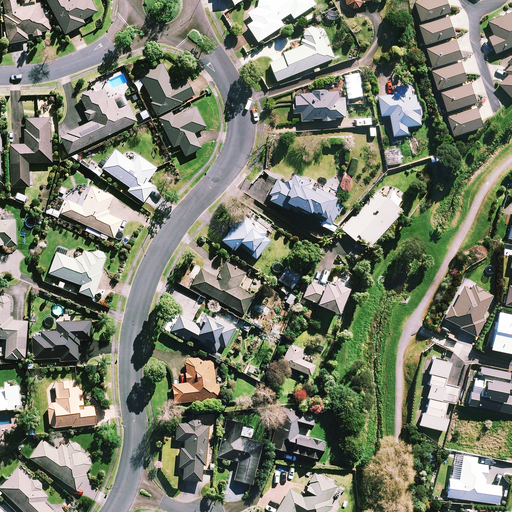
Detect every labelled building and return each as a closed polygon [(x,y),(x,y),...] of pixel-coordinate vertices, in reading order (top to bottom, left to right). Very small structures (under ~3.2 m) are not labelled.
[(32,34),(33,36),(41,35),(41,31),(49,30),(48,18),(43,18),(41,5),(17,7),(15,0),(3,0),(8,43),(28,41),(28,39),(27,35),(32,34)] [(46,0),(65,34),(85,24),(83,20),(97,12),(90,0),(46,0)] [(259,0),(259,6),(249,12),(254,20),(248,24),(259,40),(284,24),(281,19),(291,12),(295,17),(316,3),(313,0),(259,0)] [(450,9),(446,0),(414,0),(420,18),(450,9)] [(511,44),(511,10),(488,21),(494,34),(489,36),(496,52),(511,44)] [(454,32),(448,14),(419,24),(425,42),(454,32)] [(318,27),(312,25),(306,28),(304,33),(308,42),(284,52),(286,55),(271,62),(278,79),(335,56),(325,33),(321,35),(318,27)] [(461,55),(456,37),(426,46),(432,65),(461,55)] [(511,58),(509,62),(511,64),(505,69),(509,74),(499,83),(511,96),(511,58)] [(467,78),(461,60),(432,69),(437,87),(467,78)] [(173,85),(162,63),(139,75),(152,101),(150,102),(157,115),(194,97),(185,79),(173,85)] [(109,88),(105,80),(93,85),(95,89),(80,96),(87,110),(84,112),(89,123),(60,136),(68,154),(136,122),(123,94),(112,100),(107,89),(109,88)] [(345,95),(343,95),(342,81),(325,82),(326,87),(326,88),(313,89),(313,92),(294,93),(295,112),(302,111),(302,119),(314,119),(313,116),(323,115),(323,118),(335,117),(335,114),(346,113),(345,95)] [(476,99),(470,81),(441,90),(447,108),(476,99)] [(417,106),(414,82),(397,85),(398,91),(379,94),(380,100),(382,115),(390,114),(394,134),(408,132),(407,124),(422,122),(419,106),(417,106)] [(483,123),(477,105),(447,115),(453,133),(483,123)] [(205,127),(194,106),(173,116),(171,112),(159,118),(173,147),(179,144),(185,157),(201,149),(193,133),(205,127)] [(145,109),(139,113),(144,121),(150,117),(145,109)] [(52,162),(50,118),(24,119),(25,144),(10,145),(11,188),(29,187),(29,163),(52,162)] [(132,162),(115,150),(102,168),(130,188),(128,191),(143,202),(154,187),(147,182),(156,169),(137,155),(132,162)] [(103,172),(95,165),(91,171),(99,177),(103,172)] [(335,215),(337,216),(342,204),(334,201),(336,197),(309,184),(310,183),(293,175),(289,185),(277,179),(267,199),(287,209),(289,204),(319,218),(331,224),(335,215)] [(112,197),(89,186),(80,206),(66,200),(60,213),(89,226),(86,231),(105,240),(108,235),(114,238),(122,220),(105,213),(112,197)] [(358,237),(368,247),(397,215),(395,213),(399,209),(395,205),(400,199),(393,192),(387,187),(380,195),(376,192),(354,217),(352,216),(341,229),(355,241),(358,237)] [(228,226),(231,229),(222,241),(234,250),(238,245),(255,258),(269,240),(263,235),(268,229),(255,225),(249,220),(242,215),(237,221),(234,219),(228,226)] [(0,245),(16,245),(16,219),(0,219),(0,245)] [(106,257),(104,252),(98,250),(94,251),(93,254),(83,250),(81,256),(75,259),(57,253),(49,273),(81,285),(80,288),(79,292),(93,297),(102,272),(100,271),(106,257)] [(245,273),(225,262),(217,277),(201,269),(191,285),(243,314),(253,295),(237,287),(245,273)] [(299,276),(287,267),(278,280),(291,288),(299,276)] [(332,285),(326,282),(324,287),(312,282),(305,298),(337,313),(348,288),(334,281),(332,285)] [(471,290),(463,286),(453,305),(451,305),(444,318),(460,326),(459,328),(476,337),(484,321),(481,319),(494,295),(473,284),(471,290)] [(0,337),(6,338),(6,342),(1,342),(0,356),(5,357),(5,358),(25,359),(27,321),(9,320),(10,302),(10,300),(9,299),(9,298),(8,297),(6,296),(5,296),(4,295),(2,295),(1,295),(0,295),(0,337)] [(511,314),(497,311),(489,348),(511,353),(511,314)] [(215,319),(206,315),(202,322),(195,323),(180,315),(172,331),(188,339),(190,335),(205,343),(204,345),(216,352),(220,344),(225,347),(235,327),(216,317),(215,319)] [(80,346),(79,340),(92,339),(91,320),(56,322),(57,331),(41,332),(41,336),(32,336),(33,359),(59,358),(60,361),(78,360),(78,346),(80,346)] [(303,349),(290,344),(282,363),(310,375),(315,365),(299,358),(303,349)] [(199,362),(199,357),(185,359),(188,382),(172,384),(175,403),(220,397),(218,383),(216,384),(213,360),(199,362)] [(450,362),(432,358),(428,373),(431,374),(426,398),(424,397),(418,425),(445,431),(448,419),(443,418),(447,402),(455,404),(459,388),(445,385),(450,362)] [(507,383),(483,378),(480,394),(469,391),(467,404),(511,413),(511,396),(504,395),(507,383)] [(46,390),(49,423),(53,427),(95,424),(94,406),(83,406),(81,386),(76,386),(75,380),(53,382),(46,390)] [(0,410),(14,409),(14,405),(19,404),(17,384),(4,385),(4,389),(0,389),(0,410)] [(302,416),(303,411),(281,406),(271,445),(318,457),(323,439),(297,433),(299,426),(310,429),(313,418),(302,416)] [(199,419),(191,418),(191,427),(176,426),(175,440),(184,440),(184,445),(181,445),(179,466),(183,466),(182,479),(202,481),(203,464),(205,464),(208,425),(199,425),(199,419)] [(242,422),(226,419),(218,457),(238,462),(234,480),(252,483),(261,442),(239,437),(242,422)] [(91,465),(90,458),(79,451),(81,448),(80,445),(75,441),(71,442),(70,445),(63,440),(57,450),(42,439),(29,458),(76,489),(86,474),(86,472),(91,465)] [(476,457),(456,454),(452,478),(449,478),(446,496),(498,504),(501,486),(484,484),(487,466),(475,464),(476,457)] [(33,481),(19,467),(0,487),(0,488),(24,511),(54,511),(43,501),(47,496),(40,489),(43,485),(36,478),(33,481)] [(336,486),(314,474),(301,495),(289,489),(275,511),(332,511),(327,509),(332,500),(329,498),(336,486)]
